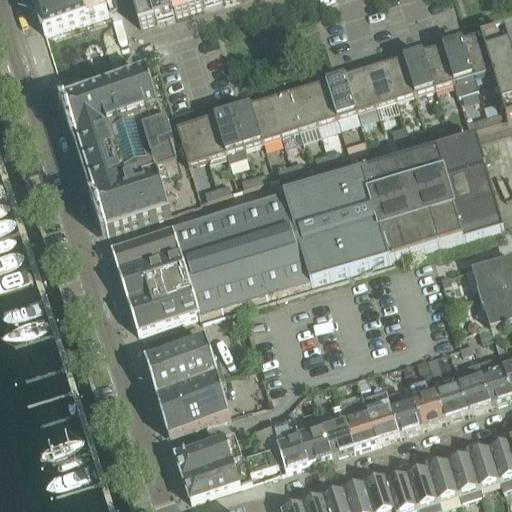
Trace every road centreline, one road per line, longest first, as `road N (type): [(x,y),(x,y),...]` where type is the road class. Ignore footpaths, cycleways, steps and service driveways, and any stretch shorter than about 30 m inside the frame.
road 1 (residential): [(166,511),(0,0)]
road 2 (residential): [(511,424),(265,504)]
road 3 (residential): [(299,0),(181,35)]
